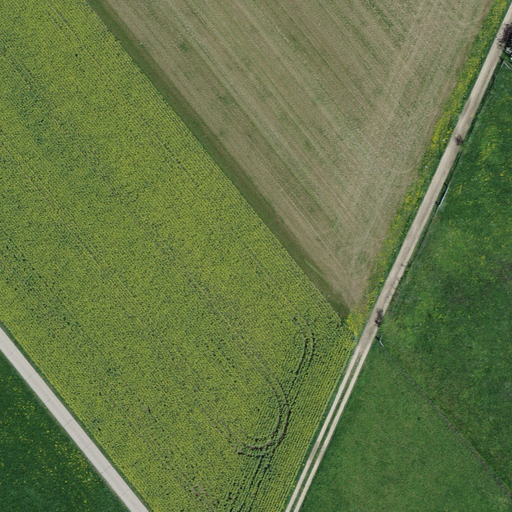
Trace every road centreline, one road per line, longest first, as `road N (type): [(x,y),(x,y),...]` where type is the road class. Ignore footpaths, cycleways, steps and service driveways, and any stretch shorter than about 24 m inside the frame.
road 1 (track): [(291,511),(511,14)]
road 2 (unclassified): [(0,345),(130,511)]
